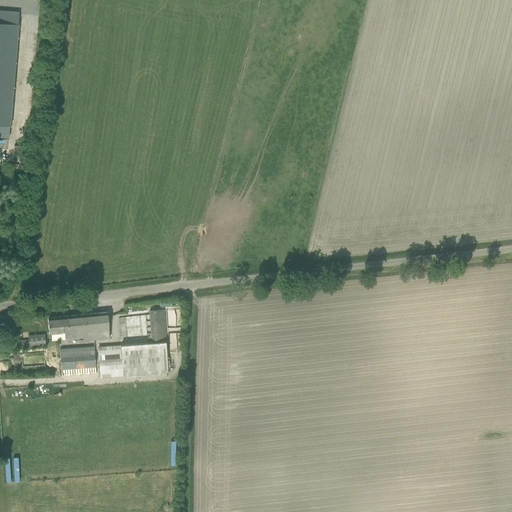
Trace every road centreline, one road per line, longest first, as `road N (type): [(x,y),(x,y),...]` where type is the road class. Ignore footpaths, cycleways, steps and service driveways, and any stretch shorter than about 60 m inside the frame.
road 1 (unclassified): [(0,306),(511,251)]
road 2 (track): [(191,285),(183,511)]
